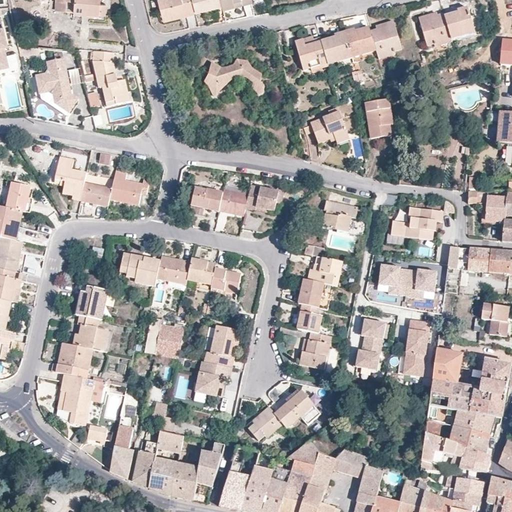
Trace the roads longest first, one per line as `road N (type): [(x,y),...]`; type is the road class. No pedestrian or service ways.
road 1 (residential): [(175,153),(447,194),(459,204),(463,242),(511,247)]
road 2 (residential): [(159,229),(79,227),(60,238),(16,399)]
road 3 (residential): [(251,386),(275,279),(271,262),(251,248),(159,229)]
road 4 (residential): [(202,511),(115,481),(67,453),(37,431),(16,399)]
road 5 (residential): [(341,5),(147,48)]
road 6 (unknown): [(504,0),(500,37),(445,70),(449,136)]
road 7 (residential): [(0,127),(159,150)]
